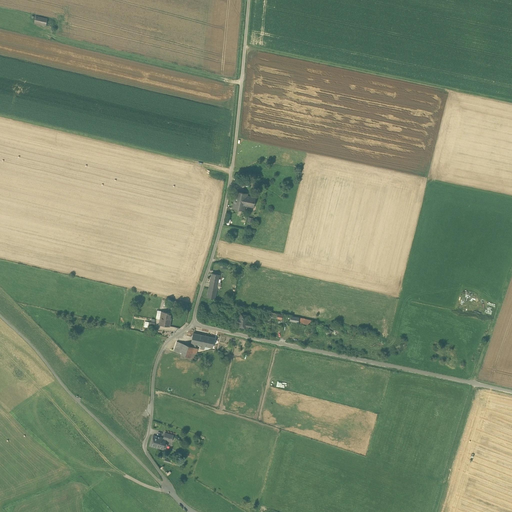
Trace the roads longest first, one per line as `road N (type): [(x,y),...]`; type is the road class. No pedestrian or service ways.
road 1 (unclassified): [(194,323),(227,195),(248,0)]
road 2 (unclassified): [(194,323),(511,391)]
road 3 (track): [(511,101),(244,45)]
road 4 (track): [(187,509),(0,314)]
road 5 (track): [(0,115),(231,170)]
road 6 (track): [(241,82),(43,33)]
road 7 (unclassified): [(167,488),(145,453),(154,367),(168,340),(194,323)]
road 8 (track): [(474,383),(435,511)]
road 9 (track): [(511,268),(472,382)]
